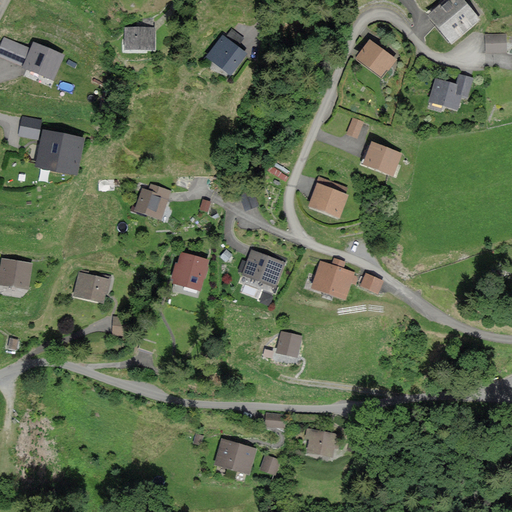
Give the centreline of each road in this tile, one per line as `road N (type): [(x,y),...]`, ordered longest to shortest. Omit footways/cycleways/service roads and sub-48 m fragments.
road 1 (unclassified): [(485,397),(422,396),(339,409),(208,404),(58,363),(0,373)]
road 2 (residential): [(302,236),(289,192),(360,22),(385,14),(435,57),(494,60)]
road 3 (residential): [(511,339),(461,327),(382,274),(302,236)]
road 4 (residential): [(173,197),(210,195),(302,236)]
